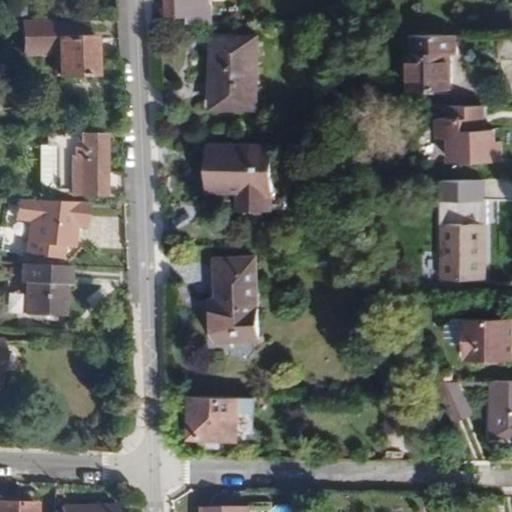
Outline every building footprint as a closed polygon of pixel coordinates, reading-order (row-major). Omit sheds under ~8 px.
[(211,4),(210,0),(168,0),(169,16),(193,17),(193,24),(214,24),(214,4),(211,4)] [(97,76),(96,38),(86,38),(87,24),(24,24),(24,54),(58,54),(58,75),(97,76)] [(215,37),(213,108),(259,110),(260,39),(215,37)] [(451,90),(451,57),(456,57),(456,38),(414,39),(414,56),(409,56),(410,91),(451,90)] [(483,131),(483,108),(449,108),(449,120),(438,120),(438,140),(450,141),(450,163),(502,162),(502,143),(497,143),(497,132),(483,131)] [(106,197),(105,135),(50,135),(50,147),(59,148),(60,190),(71,191),(71,197),(106,197)] [(210,147),(209,191),(242,193),(241,211),(272,212),(273,149),(210,147)] [(76,248),(78,226),(88,227),(89,202),(19,200),(18,219),(33,220),(29,252),(46,254),(46,256),(64,259),(66,247),(76,248)] [(442,227),(442,281),(485,282),(484,227),(442,227)] [(214,301),(214,343),(259,343),(258,259),(218,261),(218,301),(214,301)] [(65,316),(66,286),(71,286),(73,267),(23,265),(22,283),(27,284),(26,313),(65,316)] [(467,345),(466,361),(511,361),(511,321),(455,322),(449,327),(448,339),(453,345),(467,345)] [(511,384),(493,385),(492,441),(511,440),(511,384)] [(240,440),(242,412),(255,412),(255,398),(193,397),(191,438),(240,440)] [(402,435),(403,401),(383,401),(382,435),(402,435)]
